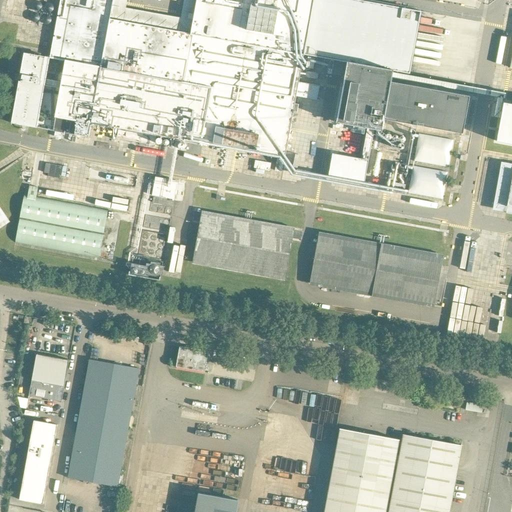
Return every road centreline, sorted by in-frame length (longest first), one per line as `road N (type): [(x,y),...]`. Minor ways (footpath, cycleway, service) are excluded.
road 1 (unclassified): [(511,385),(0,291)]
road 2 (unknown): [(365,359),(361,418),(482,440)]
